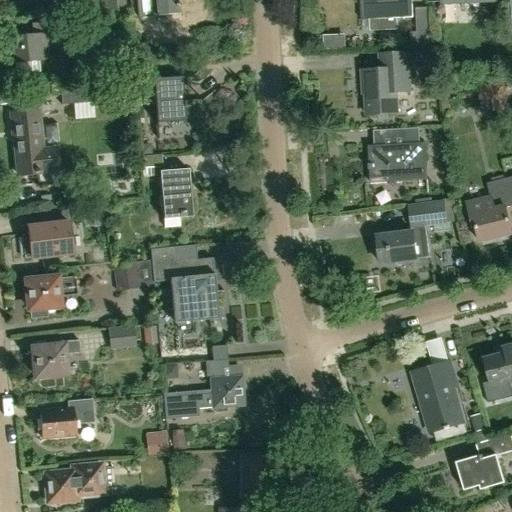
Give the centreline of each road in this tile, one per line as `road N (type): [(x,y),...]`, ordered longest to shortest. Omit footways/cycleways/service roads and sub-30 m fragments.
road 1 (residential): [(301,349),(274,191),(263,0)]
road 2 (residential): [(301,349),(511,289)]
road 3 (residential): [(373,511),(323,414),(301,349)]
